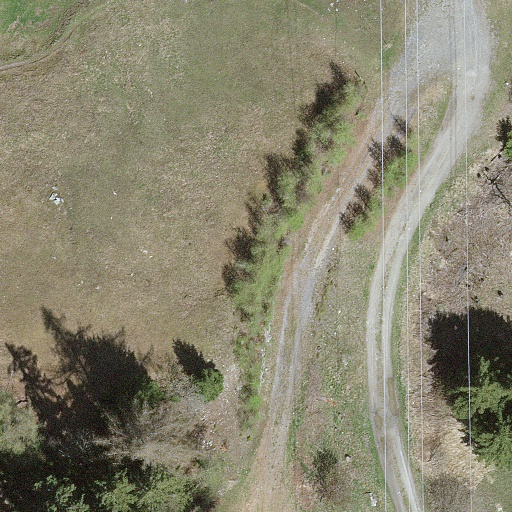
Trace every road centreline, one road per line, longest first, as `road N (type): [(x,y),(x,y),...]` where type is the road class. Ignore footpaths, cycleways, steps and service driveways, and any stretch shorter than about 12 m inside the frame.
road 1 (track): [(468,14),(405,75),(311,249),(268,511)]
road 2 (track): [(463,0),(464,111),(409,189),(383,268),(378,420),(401,511)]
